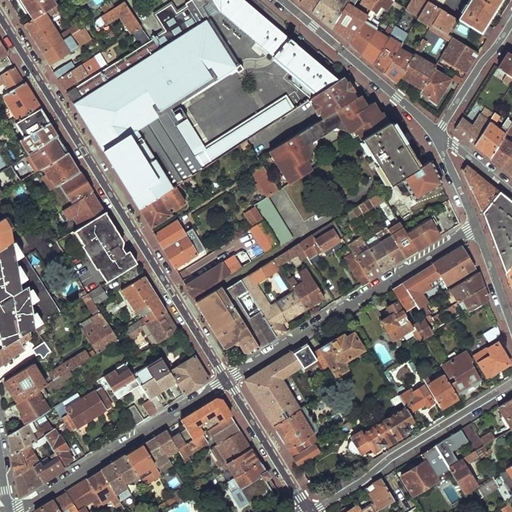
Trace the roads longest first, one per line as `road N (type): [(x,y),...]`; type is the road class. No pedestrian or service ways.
road 1 (residential): [(0,18),(227,380)]
road 2 (residential): [(476,227),(227,380)]
road 3 (residential): [(227,380),(9,511)]
road 4 (residential): [(308,511),(511,383)]
road 5 (residential): [(435,132),(281,0)]
road 6 (residential): [(227,380),(308,511)]
road 7 (residential): [(435,132),(511,22)]
